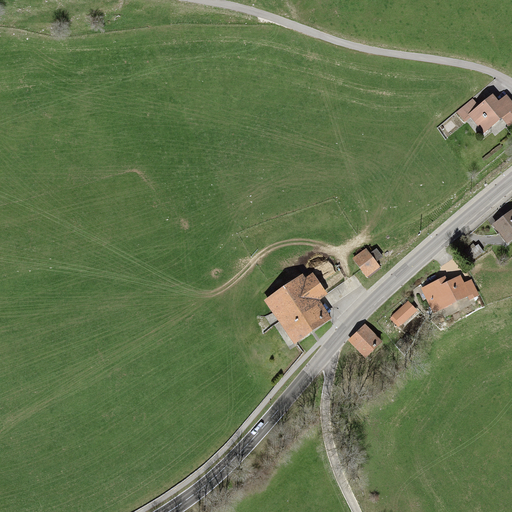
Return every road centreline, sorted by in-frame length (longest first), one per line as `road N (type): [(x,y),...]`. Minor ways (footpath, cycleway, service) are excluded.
road 1 (primary): [(511,179),(384,288),(249,442),(168,511)]
road 2 (unclassified): [(204,0),(511,82)]
road 3 (track): [(333,343),(326,419),(355,511)]
